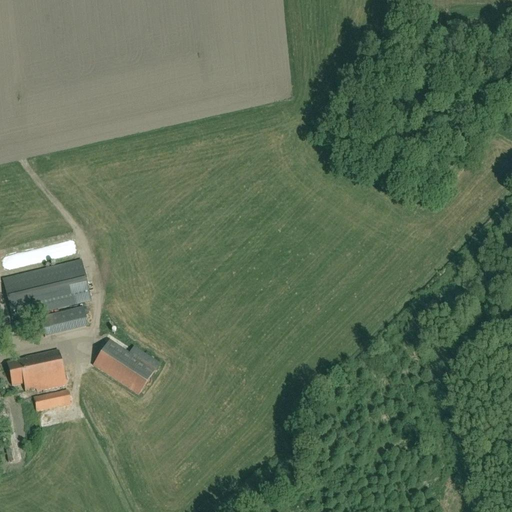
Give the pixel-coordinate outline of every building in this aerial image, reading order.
[(61,238),(62,245),(65,245),(65,252),(70,251),(69,237),(61,238)] [(12,321),(91,302),(81,261),(3,280),(12,321)] [(88,329),(83,308),(39,318),(44,339),(88,329)] [(134,348),(129,355),(109,342),(93,367),(138,397),(154,372),(159,365),(134,348)] [(66,387),(58,352),(30,358),(31,359),(7,365),(12,388),(23,386),(25,393),(36,391),(37,393),(66,387)] [(32,399),(36,414),(71,406),(67,391),(32,399)]
